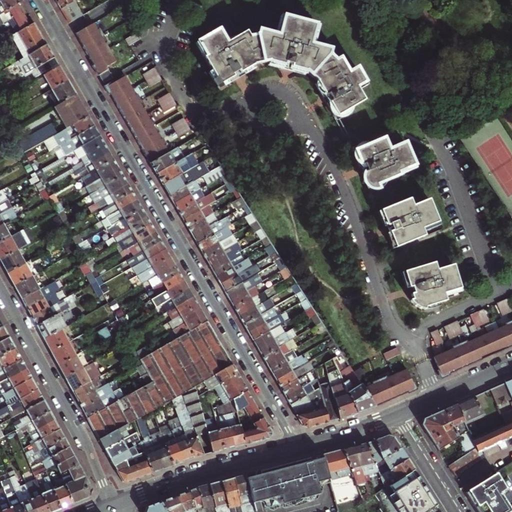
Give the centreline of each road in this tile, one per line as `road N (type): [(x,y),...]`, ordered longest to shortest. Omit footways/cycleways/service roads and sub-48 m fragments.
road 1 (tertiary): [(294,445),(39,0)]
road 2 (residential): [(296,105),(353,216),(390,323),(413,343)]
road 3 (residential): [(0,286),(115,503)]
road 4 (tertiary): [(115,503),(294,445)]
road 5 (residential): [(163,44),(190,108),(252,105)]
